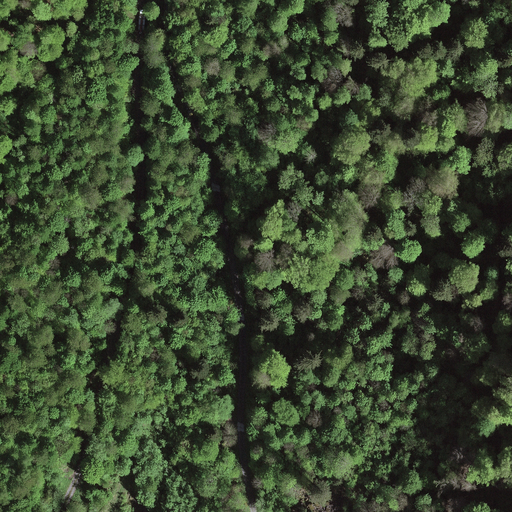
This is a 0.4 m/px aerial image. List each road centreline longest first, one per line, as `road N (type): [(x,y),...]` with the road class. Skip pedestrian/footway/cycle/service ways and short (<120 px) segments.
road 1 (track): [(168,0),(168,41),(210,160),(234,268),(243,335),(241,426),(255,511)]
road 2 (track): [(64,511),(90,446),(137,243),(143,0)]
road 3 (track): [(109,511),(152,406),(159,407),(170,511)]
